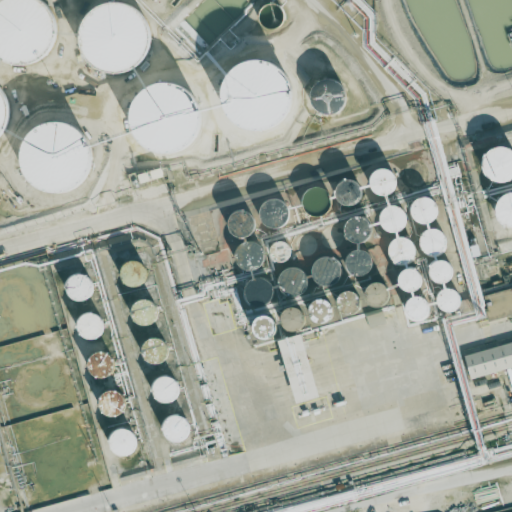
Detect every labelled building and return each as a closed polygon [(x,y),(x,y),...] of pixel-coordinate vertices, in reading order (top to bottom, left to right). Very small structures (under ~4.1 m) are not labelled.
[(0,14),(8,7),(18,2),(29,1),(40,3),(49,10),(56,18),(60,29),(60,40),(56,51),(49,60),(39,65),(29,68),(18,67),(8,62),(0,55),(0,14)] [(85,51),(83,41),(85,30),(90,20),(98,13),(108,8),(119,7),(130,9),(139,16),(146,24),(150,35),(150,46),(146,57),(139,66),(129,71),(119,74),(108,73),(98,68),(90,61),(85,51)] [(229,105),(227,94),(229,83),(234,74),(242,66),(252,62),(263,60),(274,63),(283,69),(290,78),(294,89),(294,100),(290,111),(283,119),(273,125),(263,127),(252,126),(242,122),(234,114),(229,105)] [(137,129),(135,118),(137,108),(142,98),(150,90),(160,86),(171,85),(182,87),(191,93),(198,102),(202,113),(202,124),(198,135),(191,143),(181,149),(171,152),(160,150),(150,146),(142,138),(137,129)] [(0,89),(5,95),(9,106),(8,117),(5,128),(0,133),(0,89)] [(28,167),(26,157),(28,146),(33,136),(40,129),(50,124),(61,123),(72,126),(82,132),(89,141),(92,151),(92,163),(88,173),(81,182),(72,188),(61,190),(51,189),(41,184),(33,177),(28,167)] [(484,144),(492,141),(500,141),(506,145),(510,149),(511,155),(511,161),(510,167),(507,171),(500,175),(493,176),(486,173),(480,167),(478,162),(478,154),(480,149),(484,144)] [(371,165),(377,163),(383,163),(388,166),(391,171),(391,177),(389,183),(384,187),(378,188),(370,184),(367,178),(367,171),(371,165)] [(339,177),(344,174),(351,175),(356,178),(358,183),(359,188),(356,194),(351,198),(346,199),(337,195),(334,190),(334,183),(339,177)] [(302,186),(307,182),(312,181),(320,182),(324,185),(328,192),(327,200),(325,205),(320,209),(316,211),(310,211),(304,208),(300,203),(298,198),(299,191),(302,186)] [(498,190),(506,187),(511,187),(511,221),(507,222),(500,219),(494,213),(492,208),(492,200),(494,195),(498,190)] [(258,197),(263,193),(268,191),(276,193),(280,196),(284,203),(283,211),(281,216),(276,220),(272,221),(266,221),(260,219),(256,214),(254,209),(255,202),(258,197)] [(413,193),(419,191),(425,191),(430,194),(432,199),(433,205),(430,211),(425,215),(420,216),(411,212),(408,206),(409,199),(413,193)] [(381,203),(387,200),(393,201),(398,204),(401,209),(401,215),(398,221),(393,224),(388,225),(379,221),(376,216),(377,209),(381,203)] [(229,206),(235,204),(241,205),(246,208),(249,212),(249,218),(247,224),(242,228),(236,229),(228,225),(225,219),(225,213),(229,206)] [(347,214),(352,211),(359,212),(364,215),(366,220),(367,226),(364,232),(359,236),(354,236),(345,233),(342,227),(342,220),(347,214)] [(250,233),(258,233),(258,212),(234,213),(234,237),(250,237),(250,233)] [(421,224),(427,221),(433,222),(438,225),(440,230),(441,235),(438,242),(433,245),(428,246),(419,242),(416,237),(417,230),(421,224)] [(388,232),(394,229),(400,230),(405,233),(408,238),(408,243),(406,250),(400,253),(395,254),(387,250),(384,245),(384,238),(388,232)] [(445,254),(448,232),(426,229),(423,251),(445,254)] [(237,240),(243,237),(249,238),(254,241),(257,246),(257,251),(254,257),(249,261),(244,262),(235,258),(232,253),(233,246),(237,240)] [(271,238),(277,237),(282,239),(285,243),(286,248),(285,252),(282,255),(275,257),(271,256),(268,253),(266,249),(267,243),(271,238)] [(418,261),(417,238),(392,240),(393,263),(418,261)] [(345,247),(351,245),(357,245),(362,249),(365,253),(365,259),(363,265),(358,269),(352,270),(344,266),(341,260),(341,254),(345,247)] [(427,254),(432,251),(439,252),(444,255),(446,259),(447,265),(444,271),(439,275),(434,276),(425,272),(422,266),(422,260),(427,254)] [(315,256),(320,253),(327,254),(332,257),(334,262),(335,267),(332,273),(327,277),(322,278),(313,274),(310,269),(310,262),(315,256)] [(121,257),(127,254),(133,255),(138,258),(141,263),(142,268),(139,274),(134,278),(128,279),(120,275),(117,270),(117,263),(121,257)] [(431,273),(437,271),(440,281),(458,277),(454,258),(429,264),(431,273)] [(396,261),(402,259),(408,259),(413,262),(416,267),(417,273),(414,279),(409,283),(404,284),(395,280),(392,274),(392,267),(396,261)] [(280,263),(286,260),(292,261),(297,264),(300,269),(300,275),(298,281),(292,284),(287,285),(279,281),(276,276),(276,269),(280,263)] [(0,267),(3,267),(15,269),(23,275),(28,286),(27,297),(21,307),(11,312),(0,313),(0,267)] [(409,267),(404,286),(423,291),(428,272),(409,267)] [(66,271),(72,269),(78,269),(83,273),(86,277),(86,283),(84,289),(78,293),(73,294),(65,290),(62,284),(62,278),(66,271)] [(243,277),(249,274),(255,275),(260,278),(263,283),(263,288),(261,294),(256,298),(250,299),(242,295),(239,290),(239,283),(243,277)] [(362,277),(368,275),(374,275),(379,278),(381,283),(382,289),(379,295),(374,299),(369,300),(360,296),(357,290),(357,283),(362,277)] [(435,282),(441,279),(447,280),(452,283),(455,287),(455,293),(453,299),(447,303),(442,304),(434,300),(431,294),(431,288),(435,282)] [(334,284),(340,281),(346,282),(351,285),(353,290),(354,295),(351,301),(346,305),(341,306),(332,302),(329,297),(329,290),(334,284)] [(402,290),(408,287),(414,288),(419,291),(421,296),(422,302),(419,308),(414,312),(409,312),(400,308),(397,303),(397,296),(402,290)] [(465,289),(437,290),(438,310),(465,309),(465,289)] [(308,294),(313,291),(319,292),(325,295),(327,300),(328,306),(325,312),(320,316),(315,316),(306,313),(303,307),(303,300),(308,294)] [(426,292),(405,305),(416,324),(437,311),(426,292)] [(132,297),(138,294),(144,295),(149,298),(152,303),(152,308),(150,314),(144,318),(139,319),(131,315),(128,310),(128,303),(132,297)] [(277,300),(283,298),(289,298),(294,302),(297,306),(297,312),(294,318),(289,322),(284,323),(275,319),(272,313),(273,306),(277,300)] [(248,310),(253,307),(260,308),(265,311),(267,316),(268,322),(265,328),(260,332),(255,332),(246,329),(243,323),(243,316),(248,310)] [(79,311),(84,308),(91,309),(96,312),(98,317),(99,323),(96,329),(91,332),(86,333),(77,329),(74,324),(74,317),(79,311)] [(369,328),(386,323),(382,311),(365,317),(369,328)] [(261,338),(280,337),(279,315),(259,316),(261,338)] [(142,335),(148,333),(154,333),(159,337),(161,341),(162,347),(159,353),(154,357),(149,358),(140,354),(137,348),(137,342),(142,335)] [(511,342),(466,354),(471,378),(511,368),(511,342)] [(89,348),(95,346),(101,346),(106,350),(109,354),(110,360),(107,366),(102,370),(96,371),(88,367),(85,361),(85,354),(89,348)] [(16,358),(26,354),(38,356),(46,363),(51,374),(50,385),(44,394),(34,400),(23,400),(14,396),(7,387),(5,375),(8,365),(16,358)] [(152,375),(158,372),(164,373),(169,376),(172,381),(173,387),(170,393),(165,396),(160,397),(151,393),(148,388),(148,381),(152,375)] [(100,389),(106,386),(112,387),(117,390),(120,395),(120,400),(118,406),(112,410),(107,411),(99,407),(96,402),(96,395),(100,389)] [(165,414),(171,412),(177,412),(182,416),(185,420),(186,426),(183,432),(178,436),(172,437),(164,433),(161,427),(161,421),(165,414)] [(110,429),(116,426),(122,427),(127,430),(129,435),(130,440),(127,446),(122,450),(117,451),(108,447),(105,442),(105,435),(110,429)] [(39,444),(50,441),(61,443),(70,449),(74,460),(74,472),(67,481),(58,487),(47,487),(38,483),(30,473),(28,461),(32,452),(39,444)]
